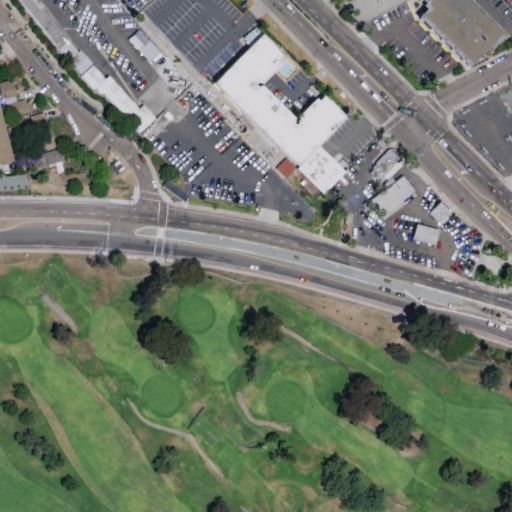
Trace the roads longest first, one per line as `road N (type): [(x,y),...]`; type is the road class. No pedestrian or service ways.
road 1 (primary): [(511,306),(224,227),(0,210)]
road 2 (primary): [(98,241),(214,253),(474,325)]
road 3 (residential): [(0,18),(81,116),(114,141)]
road 4 (primary): [(421,117),(305,0)]
road 5 (primary): [(404,137),(507,241)]
road 6 (residential): [(404,137),(436,103),(511,66)]
